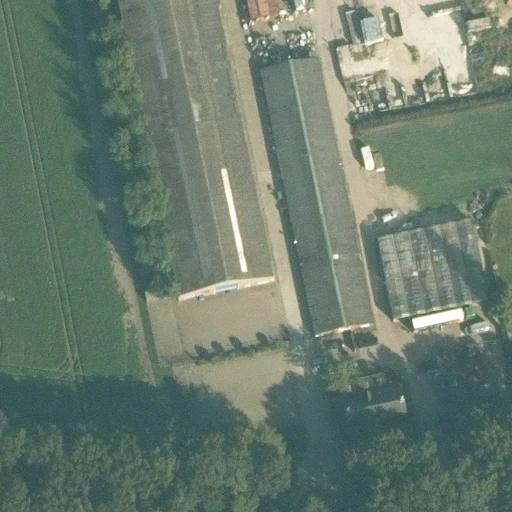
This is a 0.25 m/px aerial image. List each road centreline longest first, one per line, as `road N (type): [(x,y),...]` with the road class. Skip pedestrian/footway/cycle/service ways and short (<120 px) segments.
road 1 (unclassified): [(0,479),(320,506),(511,468)]
road 2 (unknown): [(320,506),(310,392),(231,0)]
